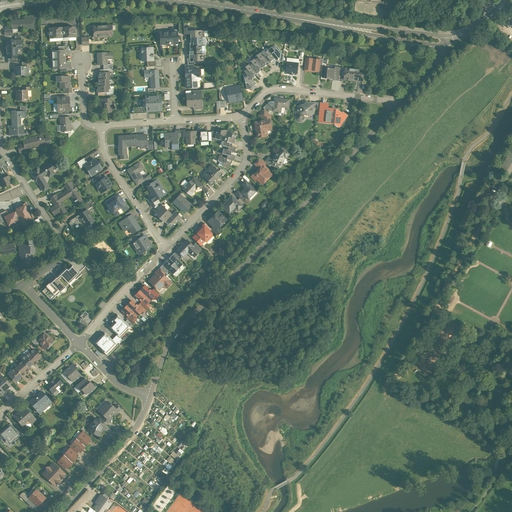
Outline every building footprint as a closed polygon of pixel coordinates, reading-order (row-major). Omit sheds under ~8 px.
[(386,0),(355,0),(353,14),(386,20),(388,7),(386,7),(386,0)] [(24,20),(11,21),(12,29),(33,28),(32,17),(24,17),(24,20)] [(41,26),(41,36),(49,36),(49,28),(47,26),(41,26)] [(102,26),(93,27),(93,37),(103,37),(102,26)] [(111,26),(102,26),(103,37),(112,36),(111,26)] [(177,29),(168,30),(168,31),(169,45),(170,45),(170,43),(178,43),(178,44),(177,29)] [(168,31),(159,31),(160,45),(168,45),(169,45),(168,31)] [(202,38),(190,38),(190,43),(189,44),(189,47),(201,46),(202,46),(202,38)] [(15,41),(6,41),(6,59),(7,59),(16,58),(16,47),(22,47),(22,40),(15,41)] [(201,46),(189,47),(190,51),(189,52),(189,55),(202,54),(201,46)] [(152,48),(141,49),(140,50),(140,53),(141,54),(142,54),(143,57),(142,58),(142,61),(147,61),(153,61),(153,60),(152,48)] [(275,51),(272,48),(268,50),(275,59),(276,60),(278,60),(278,58),(280,59),(280,54),(276,49),(275,51)] [(58,50),(54,51),(54,55),(53,55),(53,60),(65,59),(65,56),(64,56),(64,50),(58,50)] [(275,59),(268,50),(266,53),(264,51),(260,54),(268,64),(269,64),(275,59)] [(106,53),(97,53),(97,65),(103,65),(107,65),(107,59),(113,59),(112,53),(106,54),(106,53)] [(260,53),(256,56),(258,58),(255,60),(262,69),(268,64),(260,54),(260,53)] [(65,59),(53,60),(53,65),(55,65),(55,69),(60,69),(65,69),(65,68),(65,62),(65,59)] [(255,60),(254,59),(251,62),(253,64),(250,66),(257,74),(263,69),(255,60)] [(306,59),(306,64),(305,70),(308,70),(308,72),(312,72),(313,59),(309,59),(306,59)] [(317,60),(313,59),(312,72),(315,73),(315,71),(319,71),(319,65),(320,60),(317,60)] [(298,64),(287,62),(286,72),(297,74),(298,65),(298,64)] [(250,66),(249,65),(245,68),(247,70),(244,72),(248,76),(251,80),(253,80),(253,79),(257,75),(257,74),(250,66)] [(22,67),(14,67),(15,76),(27,76),(26,67),(22,67)] [(336,69),(328,69),(327,79),(335,80),(336,80),(337,72),(340,72),(340,68),(336,67),(336,69)] [(355,70),(345,69),(345,76),(344,79),(345,80),(353,80),(355,70)] [(146,71),(144,71),(144,78),(150,78),(151,89),(155,88),(159,88),(158,70),(154,71),(146,71)] [(192,70),(185,70),(185,78),(186,78),(186,88),(194,88),(194,77),(200,77),(199,70),(192,70)] [(364,71),(355,70),(353,80),(362,81),(363,78),(364,71)] [(70,76),(63,77),(63,76),(56,77),(56,83),(61,82),(61,89),(65,88),(70,88),(70,76)] [(251,80),(248,76),(245,79),(247,90),(250,89),(255,85),(256,84),(253,80),(251,80)] [(240,87),(229,89),(230,94),(227,94),(229,100),(231,99),(232,102),(243,100),(240,87)] [(22,91),(16,91),(16,95),(18,95),(18,101),(23,101),(23,99),(27,99),(27,91),(27,90),(22,91)] [(158,96),(145,97),(146,107),(146,111),(147,111),(158,111),(159,110),(160,109),(161,109),(161,107),(160,106),(159,105),(159,102),(160,101),(160,100),(160,99),(160,98),(160,97),(159,96),(158,96)] [(69,97),(56,98),(57,112),(69,111),(69,97)] [(289,101),(275,98),(274,103),(273,111),(279,112),(280,107),(288,108),(289,101)] [(108,99),(98,99),(98,104),(99,104),(99,110),(106,109),(106,112),(109,112),(109,113),(114,113),(113,99),(108,99)] [(314,104),(306,103),(306,107),(302,107),(301,108),(298,107),(297,107),(297,109),(296,112),(298,112),(297,117),(297,118),(298,119),(299,120),(300,121),(301,121),(303,120),(303,119),(304,118),(308,118),(308,116),(311,116),(312,108),(314,109),(314,104)] [(268,104),(263,108),(265,110),(268,112),(269,110),(272,108),(268,104)] [(342,115),(336,111),(332,109),(327,109),(328,105),(321,104),(320,110),(319,122),(332,124),(332,121),(336,122),(342,126),(346,121),(344,120),(347,116),(343,113),(342,115)] [(268,112),(265,110),(259,115),(262,118),(263,122),(270,120),(273,117),(268,112)] [(20,112),(16,112),(15,111),(11,111),(11,120),(12,120),(12,126),(21,126),(21,117),(25,117),(25,112),(25,111),(20,112)] [(70,117),(60,118),(61,131),(68,131),(71,131),(71,130),(70,117)] [(263,122),(255,123),(258,138),(266,137),(266,134),(266,133),(265,133),(265,130),(267,129),(268,130),(272,130),(270,120),(263,122)] [(12,126),(9,126),(9,136),(18,135),(18,134),(22,134),(23,134),(23,126),(21,126),(12,126)] [(220,132),(216,131),(215,136),(214,139),(221,141),(222,136),(225,137),(227,131),(225,130),(221,130),(220,132)] [(207,131),(199,132),(200,142),(211,141),(211,139),(208,140),(207,132),(207,131)] [(232,133),(229,131),(227,131),(225,137),(228,138),(226,142),(237,145),(238,142),(234,141),(235,137),(231,136),(232,133)] [(186,132),(186,136),(185,137),(186,139),(186,140),(186,144),(194,144),(194,138),(193,132),(186,132)] [(175,133),(164,134),(165,148),(171,148),(171,150),(178,150),(177,137),(175,137),(175,135),(175,133)] [(33,139),(23,142),(24,147),(25,151),(31,149),(31,148),(45,144),(43,139),(42,135),(32,138),(33,139)] [(147,135),(136,135),(126,135),(126,136),(121,136),(121,139),(118,139),(118,148),(118,156),(120,156),(127,155),(126,145),(137,145),(137,144),(140,144),(140,148),(147,148),(148,148),(147,141),(147,135)] [(226,142),(223,141),(222,146),(228,148),(227,151),(234,153),(236,148),(237,145),(226,142)] [(284,146),(277,153),(274,159),(271,165),(272,165),(275,167),(276,166),(280,168),(285,159),(290,153),(291,152),(284,146)] [(234,153),(227,151),(223,149),(222,154),(227,156),(226,159),(232,161),(234,161),(235,156),(236,156),(237,154),(234,153)] [(511,149),(501,170),(505,172),(511,159),(511,149)] [(232,161),(226,159),(219,156),(217,161),(223,163),(222,166),(229,168),(231,163),(231,164),(232,161)] [(269,157),(264,162),(266,164),(269,167),(272,165),(271,165),(274,159),(269,157)] [(84,158),(77,163),(81,169),(84,166),(88,164),(84,158)] [(88,164),(84,166),(91,176),(102,169),(95,159),(88,164)] [(262,160),(260,159),(255,165),(260,170),(264,166),(266,164),(264,162),(262,160)] [(56,160),(40,171),(37,167),(32,171),(34,175),(32,176),(36,181),(36,180),(44,192),(49,188),(42,177),(47,174),(49,178),(54,174),(52,170),(59,165),(56,160)] [(139,163),(127,170),(137,185),(140,183),(144,181),(143,180),(137,171),(143,168),(139,163)] [(218,172),(213,166),(208,171),(217,180),(219,178),(220,178),(222,176),(222,175),(218,172)] [(260,170),(255,175),(255,174),(252,177),(255,180),(257,179),(261,184),(267,177),(269,179),(272,176),(268,172),(269,171),(264,166),(260,170)] [(217,180),(208,171),(203,176),(209,182),(212,185),(213,185),(215,183),(214,183),(217,180)] [(99,175),(93,179),(96,184),(102,180),(99,175)] [(8,176),(0,179),(0,182),(3,188),(10,184),(9,182),(11,181),(8,176)] [(96,184),(95,184),(98,189),(100,188),(102,188),(104,191),(112,186),(106,177),(102,180),(96,184)] [(146,178),(143,180),(144,181),(140,183),(142,186),(149,181),(146,178)] [(193,178),(190,181),(191,182),(186,187),(185,186),(182,189),(187,194),(191,196),(194,192),(192,191),(194,189),(200,187),(201,186),(193,178)] [(157,180),(147,186),(148,187),(148,186),(149,187),(153,192),(151,195),(150,194),(149,197),(150,197),(152,200),(154,199),(155,200),(156,199),(157,200),(157,199),(164,195),(159,188),(161,186),(157,180)] [(257,191),(249,184),(246,181),(242,185),(246,188),(245,189),(244,189),(241,192),(249,200),(249,199),(256,191),(257,192),(257,191)] [(67,190),(57,197),(60,202),(68,197),(68,196),(71,194),(75,201),(74,202),(74,203),(75,202),(77,205),(83,201),(76,191),(77,190),(74,186),(73,187),(70,182),(64,186),(67,190)] [(243,196),(238,191),(235,194),(240,199),(243,196)] [(57,197),(55,195),(49,198),(55,206),(59,212),(61,215),(66,212),(60,202),(57,197)] [(117,196),(113,198),(114,200),(113,200),(112,200),(107,203),(108,205),(113,213),(115,215),(116,216),(127,209),(123,203),(121,200),(118,196),(117,196)] [(184,199),(180,196),(173,203),(183,212),(187,209),(188,210),(191,207),(184,199)] [(237,201),(232,196),(227,202),(226,201),(221,206),(229,214),(235,207),(238,210),(242,206),(241,205),(237,201)] [(154,199),(152,200),(149,202),(153,208),(159,203),(157,199),(157,200),(156,199),(155,200),(154,199)] [(23,224),(33,219),(26,203),(15,208),(17,211),(15,212),(14,211),(7,214),(8,215),(4,217),(6,221),(10,228),(20,223),(19,221),(21,220),(23,224)] [(55,206),(49,209),(54,216),(59,212),(55,206)] [(161,206),(156,211),(155,210),(154,211),(159,219),(166,211),(161,206)] [(86,210),(78,215),(82,221),(86,227),(94,222),(87,210),(86,210)] [(0,213),(0,215),(3,222),(6,221),(4,217),(8,215),(7,214),(6,211),(0,213)] [(166,211),(159,219),(166,223),(167,222),(166,221),(172,216),(171,216),(166,211)] [(180,218),(175,212),(171,216),(172,216),(166,221),(167,222),(169,224),(174,224),(180,218)] [(217,212),(208,222),(213,227),(216,230),(216,229),(218,227),(226,220),(217,212)] [(78,215),(71,220),(72,221),(69,223),(72,228),(82,221),(78,215)] [(125,219),(119,223),(123,230),(127,227),(132,234),(140,229),(133,217),(131,215),(125,219)] [(204,224),(199,229),(201,230),(206,235),(208,232),(210,230),(204,224)] [(218,231),(216,229),(216,230),(213,227),(210,230),(217,236),(220,233),(218,231)] [(206,235),(201,230),(193,238),(200,245),(207,239),(208,240),(212,236),(208,232),(206,235)] [(138,234),(133,237),(136,242),(141,238),(138,234)] [(136,242),(132,244),(138,252),(145,248),(146,249),(151,246),(144,236),(141,238),(136,242)] [(193,246),(187,241),(183,244),(182,244),(176,250),(177,251),(183,257),(189,250),(192,253),(191,254),(194,257),(198,252),(193,246)] [(13,244),(9,245),(1,246),(3,254),(14,252),(13,244)] [(201,250),(195,244),(193,246),(198,252),(201,250)] [(28,245),(20,245),(20,263),(22,263),(22,267),(29,267),(29,262),(27,262),(27,253),(29,253),(34,253),(34,246),(30,246),(30,245),(28,245)] [(183,257),(177,251),(174,253),(178,257),(181,259),(183,257)] [(176,259),(172,255),(163,265),(168,270),(172,275),(175,272),(182,265),(176,259)] [(80,273),(72,265),(67,270),(74,277),(73,277),(74,278),(80,273)] [(168,270),(163,265),(160,268),(165,273),(165,274),(166,274),(167,274),(167,273),(167,272),(168,270)] [(160,268),(155,273),(156,275),(159,278),(162,275),(165,273),(160,268)] [(67,270),(58,279),(56,278),(51,283),(50,282),(46,287),(50,291),(51,290),(52,291),(53,292),(55,294),(58,291),(59,291),(61,292),(62,293),(63,293),(65,293),(66,291),(66,290),(66,289),(65,287),(74,278),(73,277),(74,277),(67,270)] [(159,278),(156,275),(149,281),(158,290),(165,284),(166,286),(167,287),(171,283),(162,275),(159,278)] [(151,292),(145,286),(140,291),(150,300),(154,296),(155,296),(151,292)] [(140,291),(135,296),(142,302),(145,305),(150,300),(140,291)] [(450,294),(445,303),(449,306),(454,297),(450,294)] [(138,307),(132,301),(127,306),(137,316),(141,311),(138,307)] [(137,316),(127,306),(122,311),(128,317),(129,317),(132,320),(137,316)] [(116,335),(120,338),(130,328),(129,326),(125,322),(118,315),(113,320),(115,322),(109,328),(116,335)] [(115,344),(112,340),(105,333),(94,343),(105,354),(115,344)] [(45,335),(45,334),(44,334),(44,335),(41,338),(38,341),(46,348),(53,341),(45,335)] [(38,335),(30,340),(35,345),(38,341),(41,338),(38,335)] [(120,338),(116,335),(112,340),(115,344),(117,345),(122,341),(120,338)] [(37,353),(34,349),(30,353),(36,361),(40,357),(37,353)] [(36,361),(30,353),(26,356),(25,356),(34,366),(36,364),(35,362),(36,361)] [(34,366),(25,356),(26,356),(25,356),(21,360),(22,361),(28,368),(30,366),(31,367),(34,366)] [(28,368),(22,361),(18,364),(25,372),(29,368),(28,368)] [(25,372),(18,364),(14,368),(14,369),(14,368),(21,376),(24,374),(23,374),(25,372)] [(73,364),(64,371),(68,376),(75,369),(77,368),(73,364)] [(21,376),(14,368),(14,369),(11,372),(10,371),(7,374),(8,375),(11,372),(14,377),(12,379),(14,382),(17,380),(21,376)] [(75,369),(68,376),(67,376),(72,382),(80,374),(75,369)] [(10,386),(1,376),(0,377),(0,388),(3,392),(8,388),(9,387),(10,386)] [(57,378),(46,387),(51,392),(55,389),(57,391),(57,390),(60,388),(64,385),(57,378)] [(84,378),(75,386),(80,391),(81,390),(89,383),(88,383),(84,378)] [(89,383),(81,390),(85,395),(94,387),(90,382),(88,383),(89,383)] [(41,392),(38,394),(39,395),(36,398),(45,408),(48,405),(51,403),(41,392)] [(45,408),(36,398),(34,400),(33,399),(29,402),(39,413),(42,411),(45,408)] [(110,404),(107,402),(103,407),(112,415),(116,410),(114,407),(111,405),(111,404),(110,404)] [(112,415),(103,407),(99,412),(105,417),(107,419),(108,419),(112,415)] [(27,410),(25,411),(23,409),(21,411),(21,412),(20,413),(18,412),(13,416),(21,425),(23,423),(24,424),(28,421),(31,423),(36,419),(27,410)] [(97,420),(96,418),(91,423),(91,425),(92,425),(89,432),(98,436),(99,436),(100,435),(100,434),(100,433),(99,432),(104,427),(97,420)] [(102,420),(99,418),(97,420),(104,426),(106,424),(102,420)] [(10,423),(0,432),(0,437),(1,439),(0,440),(3,443),(4,442),(5,443),(7,442),(9,445),(20,436),(18,434),(17,432),(15,429),(10,423)] [(82,435),(81,434),(76,439),(84,446),(85,446),(87,444),(87,443),(89,441),(87,440),(82,435)] [(76,439),(72,445),(73,446),(78,451),(80,452),(82,449),(83,449),(85,447),(84,446),(76,439)] [(70,451),(68,450),(64,455),(64,456),(72,463),(74,460),(77,457),(75,456),(70,451)] [(64,456),(59,461),(66,467),(67,468),(70,466),(72,464),(72,463),(64,456)] [(49,468),(48,467),(46,468),(46,470),(47,470),(43,475),(55,485),(65,474),(53,463),(49,468)] [(160,508),(171,490),(166,487),(155,505),(160,508)] [(36,490),(29,498),(37,505),(38,506),(45,498),(36,490)] [(109,501),(100,495),(95,503),(96,504),(94,507),(100,511),(101,511),(105,507),(107,509),(111,504),(109,502),(108,501),(109,501)] [(37,505),(29,498),(26,502),(34,509),(37,505)]
